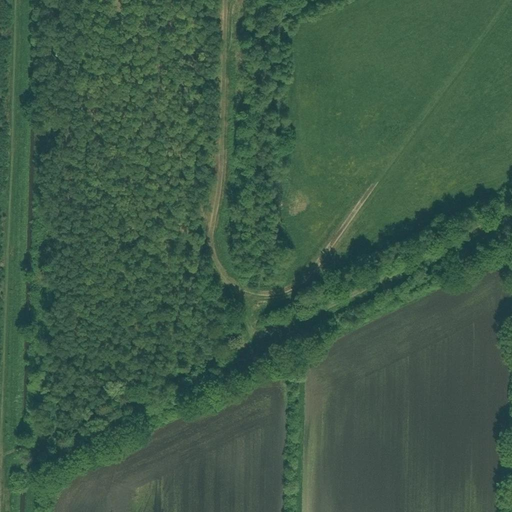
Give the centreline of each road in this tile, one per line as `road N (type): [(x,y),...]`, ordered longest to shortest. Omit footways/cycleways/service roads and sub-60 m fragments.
road 1 (track): [(7,0),(0,324)]
road 2 (track): [(263,335),(0,457)]
road 3 (track): [(511,212),(263,335)]
